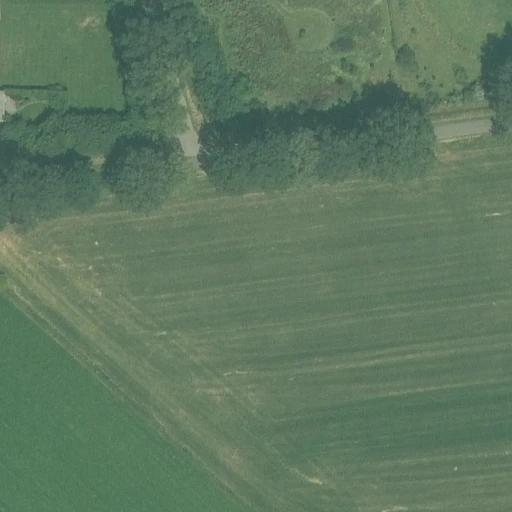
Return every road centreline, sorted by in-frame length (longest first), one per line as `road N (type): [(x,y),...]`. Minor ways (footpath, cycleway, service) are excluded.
road 1 (unclassified): [(511,125),(195,166)]
road 2 (unclassified): [(195,166),(0,190)]
road 3 (unclassified): [(195,166),(146,0)]
